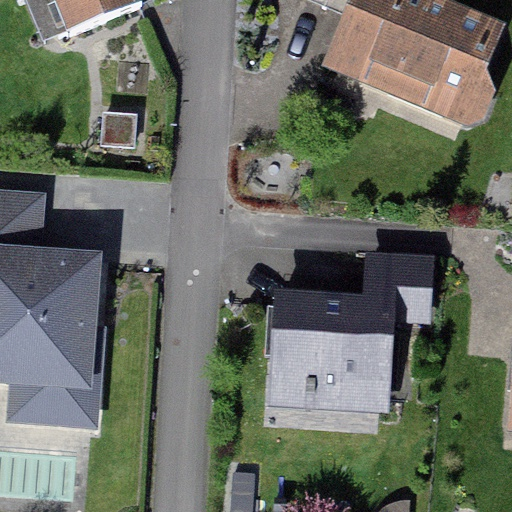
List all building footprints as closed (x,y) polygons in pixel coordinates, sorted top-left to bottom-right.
[(46,0),(63,41),(138,11),(133,0),(46,0)] [(492,36),(406,0),(357,0),(328,68),(331,70),(338,53),(435,94),(444,117),(461,125),(477,118),(484,101),(474,77),(492,36)] [(99,150),(129,152),(131,122),(101,120),(99,150)] [(94,340),(80,339),(85,272),(0,266),(5,203),(0,202),(0,380),(31,383),(30,397),(89,401),(94,340)] [(317,310),(316,312),(276,310),(270,400),(380,407),(385,323),(421,325),(424,268),(368,265),(364,316),(354,315),(354,322),(343,322),(344,314),(343,312),(342,309),(340,307),(337,305),(335,303),(333,303),(329,302),(327,303),(325,303),(322,305),(320,306),(317,310)]
